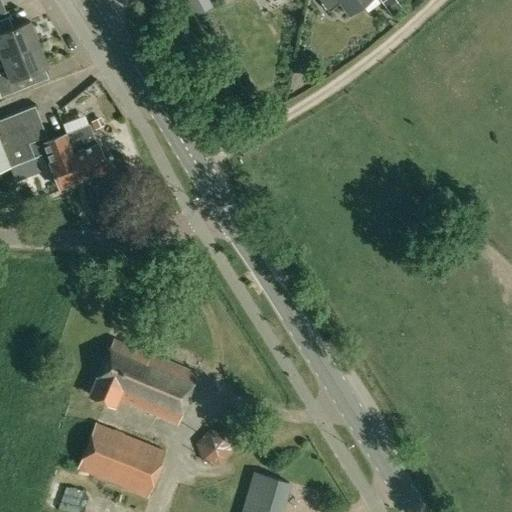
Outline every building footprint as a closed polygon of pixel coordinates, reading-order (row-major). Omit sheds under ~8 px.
[(381,0),(382,0),(320,0),(329,11),(341,2),(350,14),(368,0),(381,0)] [(0,54),(1,58),(40,43),(31,20),(6,30),(2,19),(0,19),(0,54)] [(40,43),(1,58),(6,70),(0,72),(0,95),(1,98),(28,87),(23,76),(48,66),(40,43)] [(51,163),(61,188),(84,179),(67,134),(45,142),(43,138),(47,136),(34,105),(3,118),(21,163),(43,154),(47,165),(51,163)] [(0,118),(0,170),(21,163),(2,118),(0,118)] [(89,125),(67,134),(84,179),(94,175),(97,177),(103,175),(103,171),(108,169),(89,125)] [(178,423),(199,374),(113,338),(89,395),(115,406),(118,398),(178,423)] [(148,496),(166,451),(96,423),(78,467),(148,496)] [(238,451),(252,446),(245,427),(232,432),(238,451)] [(282,511),(292,483),(254,471),(240,511),(282,511)] [(60,487),(54,511),(59,511),(72,511),(77,491),(60,487)]
